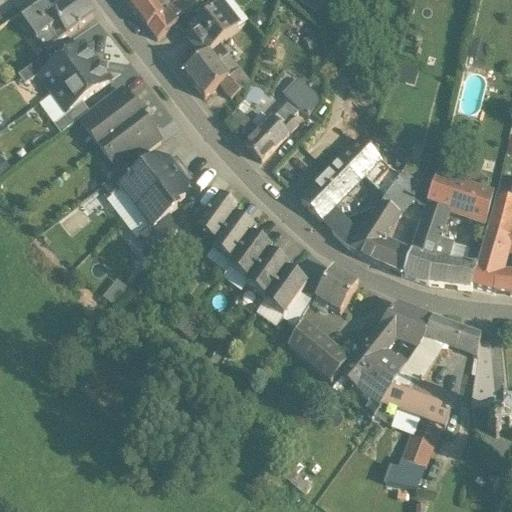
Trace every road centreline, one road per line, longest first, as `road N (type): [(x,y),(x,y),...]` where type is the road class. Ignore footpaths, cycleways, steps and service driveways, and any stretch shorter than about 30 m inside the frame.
road 1 (residential): [(113,0),(266,192),(330,251),(431,305),(511,316)]
road 2 (track): [(239,159),(216,180),(127,312),(239,423)]
